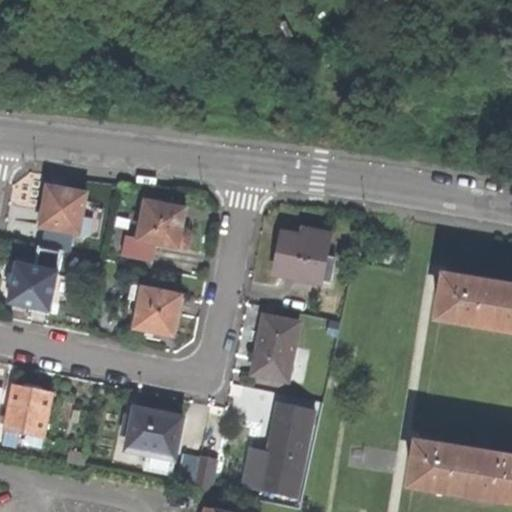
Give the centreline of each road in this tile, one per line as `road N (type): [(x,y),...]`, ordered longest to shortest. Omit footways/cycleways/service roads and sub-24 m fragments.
road 1 (residential): [(253,168),(207,375),(0,339)]
road 2 (residential): [(253,168),(511,206)]
road 3 (residential): [(6,137),(253,168)]
